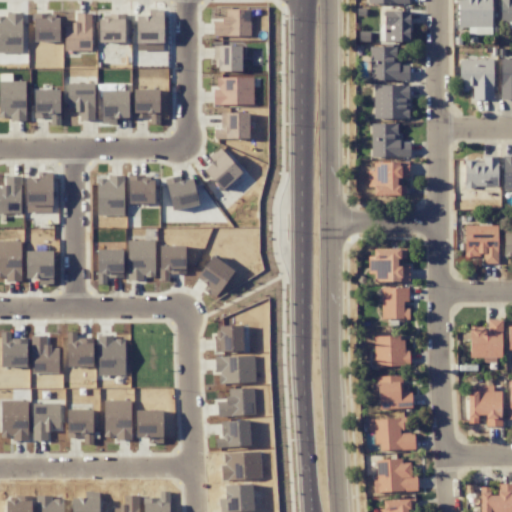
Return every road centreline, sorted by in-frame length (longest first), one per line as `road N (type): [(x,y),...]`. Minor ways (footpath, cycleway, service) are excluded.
road 1 (residential): [(448,511),(440,0)]
road 2 (secondary): [(320,4),(312,14),(306,364),(314,511)]
road 3 (secondary): [(338,511),(329,31),(320,4)]
road 4 (residential): [(0,306),(188,308),(203,511)]
road 5 (residential): [(0,146),(192,138),(196,0)]
road 6 (residential): [(0,465),(201,463)]
road 7 (residential): [(84,305),(83,146)]
